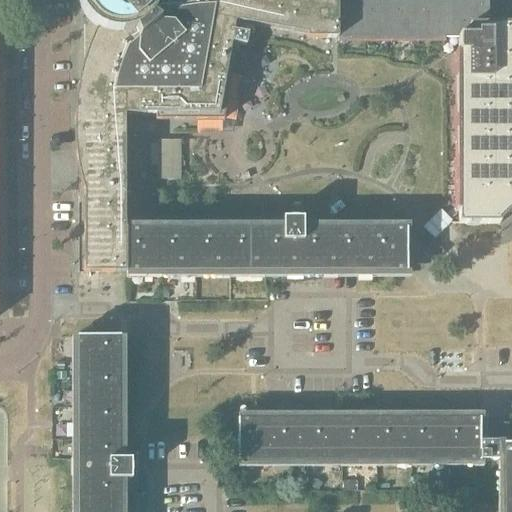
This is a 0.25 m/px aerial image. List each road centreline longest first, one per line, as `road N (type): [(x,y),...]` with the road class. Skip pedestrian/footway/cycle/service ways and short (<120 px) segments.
road 1 (residential): [(511,377),(427,379),(403,362),(280,362),(282,331),(166,332),(166,317),(40,315)]
road 2 (residential): [(40,315),(38,0)]
road 3 (residential): [(153,511),(153,477),(206,477),(206,511)]
